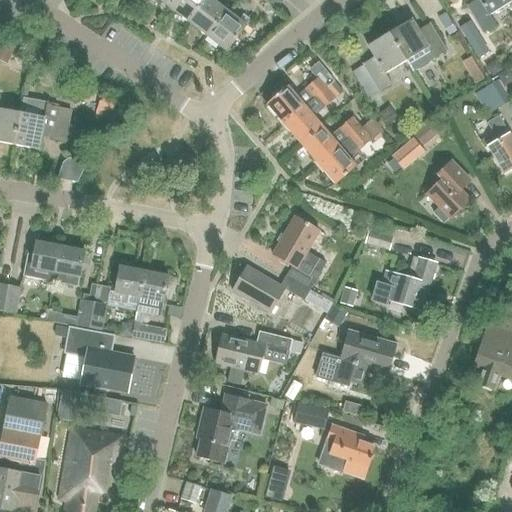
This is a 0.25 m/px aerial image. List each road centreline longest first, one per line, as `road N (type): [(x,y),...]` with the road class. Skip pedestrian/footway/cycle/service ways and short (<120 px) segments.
road 1 (residential): [(385,511),(479,259),(511,230)]
road 2 (residential): [(144,511),(212,229)]
road 3 (residential): [(211,120),(28,0)]
road 4 (residential): [(212,229),(0,189)]
road 5 (residential): [(211,120),(340,0)]
